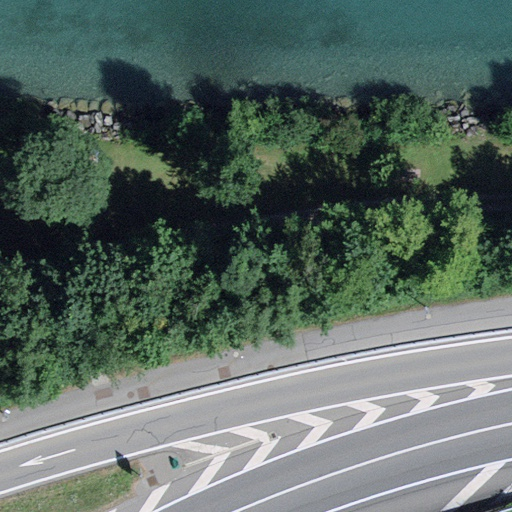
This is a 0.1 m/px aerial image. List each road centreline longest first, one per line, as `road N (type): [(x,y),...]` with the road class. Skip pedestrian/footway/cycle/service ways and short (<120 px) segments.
road 1 (primary): [(511,357),(247,405),(0,472)]
road 2 (trunk): [(511,423),(372,462),(237,511)]
